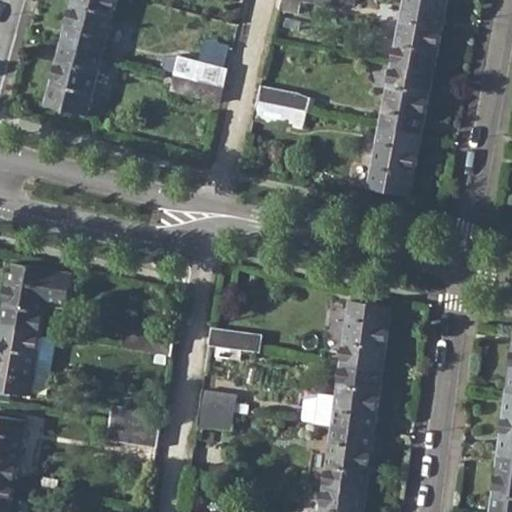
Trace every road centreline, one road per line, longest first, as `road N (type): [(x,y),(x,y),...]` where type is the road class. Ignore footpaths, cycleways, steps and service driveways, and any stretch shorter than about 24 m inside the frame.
road 1 (residential): [(461,263),(509,0)]
road 2 (residential): [(428,511),(461,263)]
road 3 (residential): [(216,213),(461,263)]
road 4 (residential): [(0,198),(154,235),(199,232),(216,213)]
road 5 (residential): [(216,213),(0,151)]
